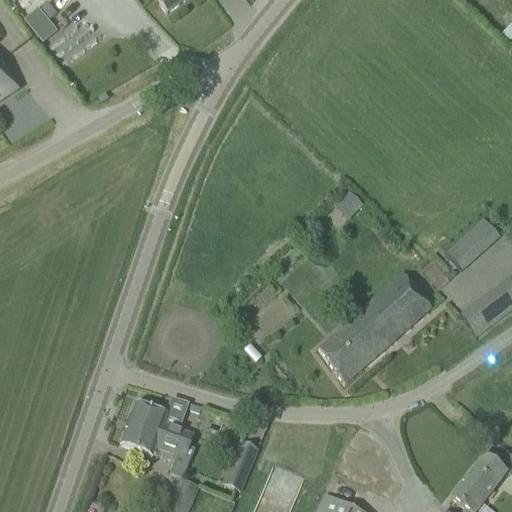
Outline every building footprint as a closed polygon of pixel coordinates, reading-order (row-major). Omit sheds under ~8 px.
[(152,0),(165,17),(187,0),(152,0)] [(36,15),(25,23),(37,37),(47,29),(36,15)] [(511,24),(500,37),(508,44),(511,40),(511,24)] [(0,101),(16,91),(0,66),(0,101)] [(348,226),(363,210),(347,194),(332,210),(348,226)] [(498,241),(481,222),(444,255),(461,274),(498,241)] [(342,388),(429,312),(398,277),(351,319),(352,321),(317,352),(342,388)] [(474,340),(488,330),(473,308),(459,318),(474,340)] [(133,408),(126,428),(188,450),(192,438),(162,428),(165,419),(133,408)] [(187,452),(188,450),(126,428),(119,448),(151,459),(154,451),(175,458),(169,477),(181,481),(192,454),(187,452)] [(221,487),(239,495),(256,454),(238,446),(221,487)] [(463,511),(476,511),(505,476),(511,481),(511,460),(509,458),(498,470),(482,458),(449,501),(463,511)] [(189,511),(199,490),(179,482),(166,511),(189,511)] [(348,511),(323,499),(316,511),(348,511)]
